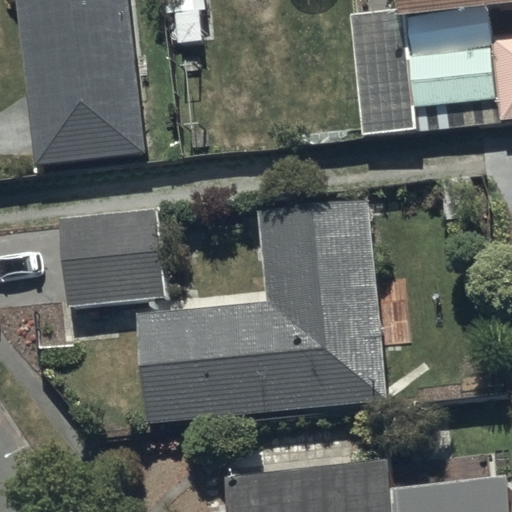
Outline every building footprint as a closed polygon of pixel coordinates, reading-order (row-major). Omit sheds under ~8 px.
[(15,0),(33,167),(148,155),(132,0),(15,0)] [(165,0),(167,21),(177,20),(179,44),(213,41),(209,0),(165,0)] [(511,0),(403,0),(407,22),(511,8),(511,0)] [(364,137),(365,138),(498,124),(491,55),(491,51),(410,59),(406,26),(400,26),(398,11),(352,16),(364,137)] [(511,36),(494,39),(505,124),(511,122),(511,36)] [(204,310),(140,316),(148,427),(245,419),(245,427),(353,418),(352,408),(390,405),(387,364),(401,362),(395,293),(379,294),(371,203),(259,212),(266,292),(203,297),(204,310)] [(149,211),(63,219),(71,310),(157,301),(149,211)] [(342,457),(228,466),(231,503),(224,504),(224,511),(511,511),(511,476),(492,478),(491,463),(391,471),(391,461),(343,465),(342,457)]
